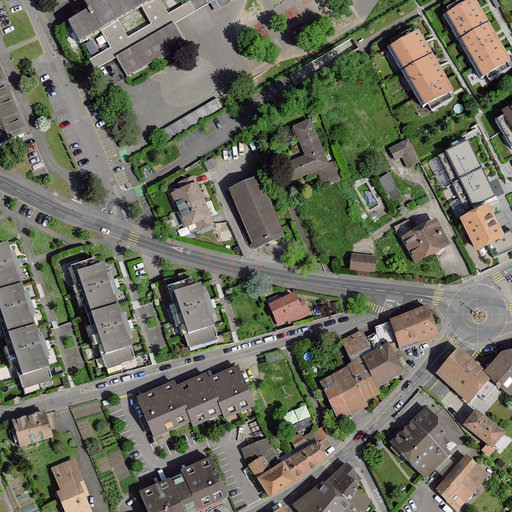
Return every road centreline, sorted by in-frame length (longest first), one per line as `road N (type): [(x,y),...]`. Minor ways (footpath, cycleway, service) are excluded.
road 1 (residential): [(0,417),(337,329),(380,314),(392,292)]
road 2 (tertiary): [(0,181),(175,252),(392,292)]
road 3 (tertiary): [(352,448),(462,330)]
